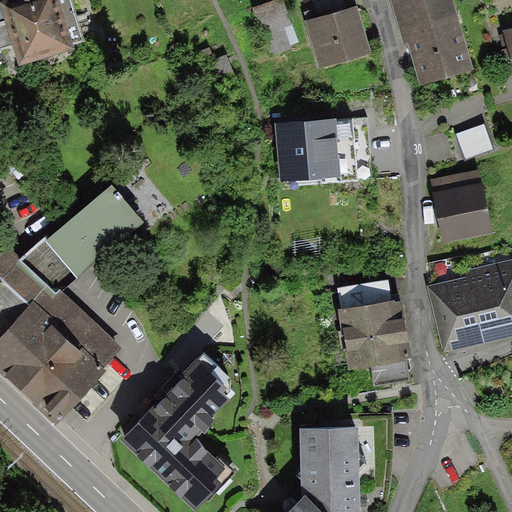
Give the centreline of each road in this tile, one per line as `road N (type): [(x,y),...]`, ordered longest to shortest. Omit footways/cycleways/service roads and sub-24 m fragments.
road 1 (residential): [(433,371),(419,324),(402,92),(375,0)]
road 2 (primary): [(121,511),(0,398)]
road 3 (residential): [(511,496),(478,426),(433,371)]
road 4 (residential): [(398,511),(429,446),(433,371)]
